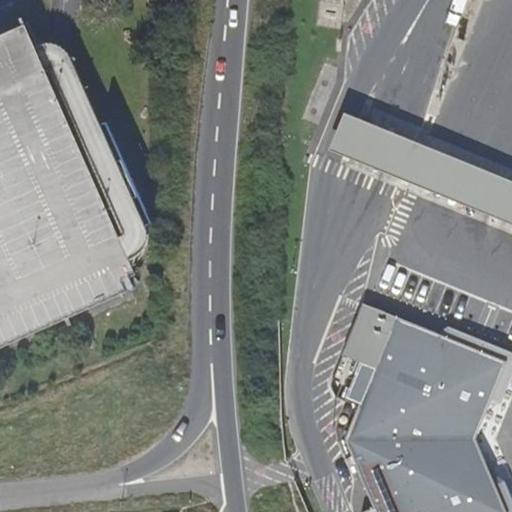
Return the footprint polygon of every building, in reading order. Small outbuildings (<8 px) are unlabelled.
[(0,348),(123,294),(114,273),(134,264),(129,254),(49,72),(43,60),(28,24),(0,36),(0,348)] [(511,181),(344,113),(329,150),(511,223),(511,181)] [(346,396),(363,403),(347,443),(375,508),(365,511),(501,511),(503,511),(492,485),(472,438),(487,400),(502,361),(441,337),(361,306),(343,352),(361,359),(346,396)] [(511,351),(446,326),(441,337),(502,361),(487,400),(501,405),(511,377),(511,351)] [(511,511),(511,495),(505,479),(492,485),(503,511),(501,511),(511,511)]
